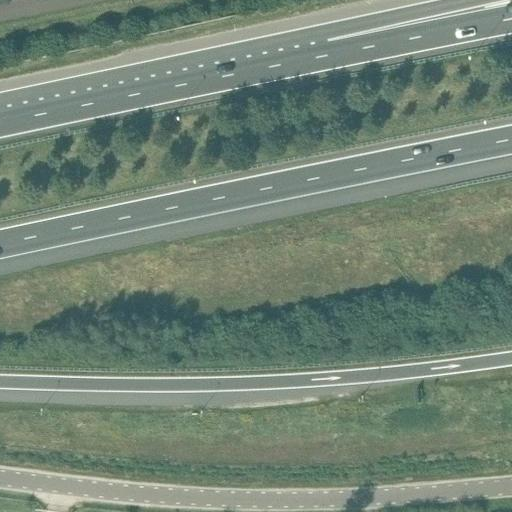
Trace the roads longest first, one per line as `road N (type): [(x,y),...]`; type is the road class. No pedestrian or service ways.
road 1 (motorway): [(0,245),(511,142)]
road 2 (unclassified): [(511,486),(360,499),(203,499),(0,479)]
road 3 (motorway): [(0,385),(299,384),(511,362)]
road 4 (motorway): [(322,58),(0,125)]
road 5 (motorway): [(511,21),(322,58)]
road 6 (motorway): [(496,0),(322,58)]
